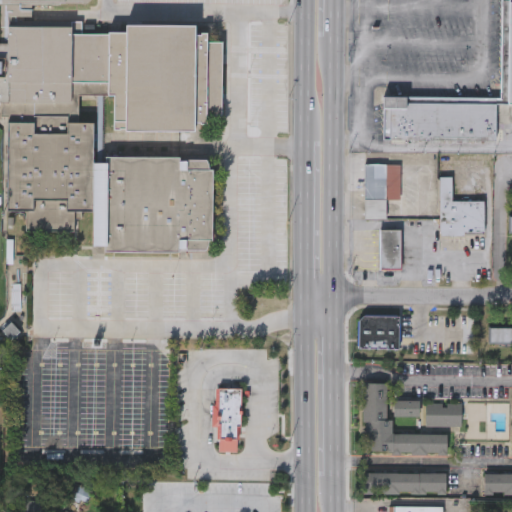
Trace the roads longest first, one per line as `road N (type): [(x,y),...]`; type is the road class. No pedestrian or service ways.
road 1 (primary): [(334,295),(334,38)]
road 2 (primary): [(304,295),(305,511)]
road 3 (primary): [(335,478),(334,295)]
road 4 (primary): [(305,116),(304,295)]
road 5 (residential): [(511,292),(477,299),(334,295)]
